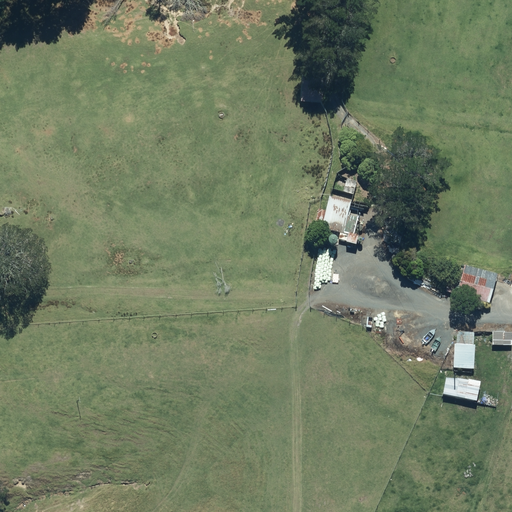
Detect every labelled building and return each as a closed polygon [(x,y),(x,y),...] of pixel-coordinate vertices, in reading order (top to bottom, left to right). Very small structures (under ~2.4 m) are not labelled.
[(323,75),(302,74),(301,101),(321,103),(323,75)] [(344,233),(352,204),(330,199),(323,227),(344,233)] [(453,264),(451,272),(446,294),(490,305),(493,291),(491,290),(495,275),(466,268),(457,266),(453,264)] [(458,345),(456,345),(454,370),(475,371),(476,346),(475,346),(475,335),(458,334),(458,345)] [(447,379),(443,396),(477,403),(481,384),(468,381),(467,383),(447,379)]
